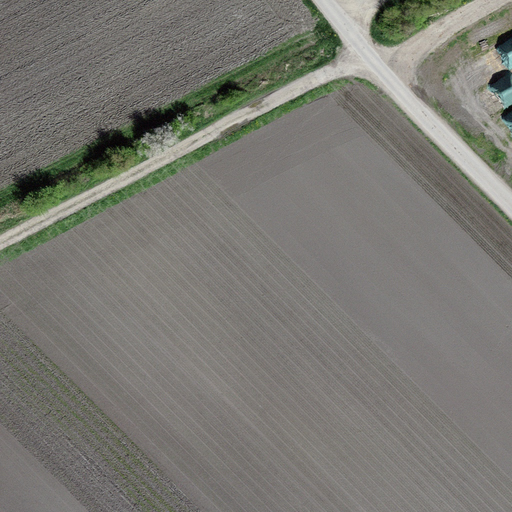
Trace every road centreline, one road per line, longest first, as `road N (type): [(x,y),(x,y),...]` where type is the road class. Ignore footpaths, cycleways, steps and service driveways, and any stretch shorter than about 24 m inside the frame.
road 1 (track): [(0,255),(495,0)]
road 2 (unclassified): [(511,200),(329,0)]
